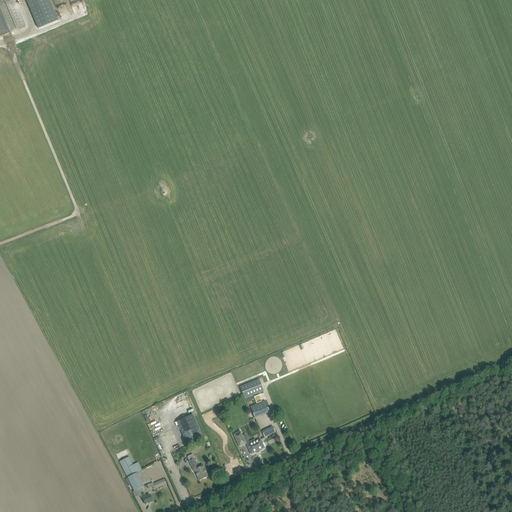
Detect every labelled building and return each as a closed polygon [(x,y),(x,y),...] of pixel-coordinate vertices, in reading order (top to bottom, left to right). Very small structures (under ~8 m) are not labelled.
[(0,0),(0,36),(6,34),(26,26),(24,23),(14,0),(0,0)] [(49,0),(27,0),(40,28),(58,20),(49,0)] [(299,264),(306,261),(301,247),(286,253),(289,259),(293,257),(294,260),(297,259),(299,264)] [(259,266),(225,279),(232,299),(232,295),(234,300),(234,295),(254,351),(254,346),(259,359),(259,348),(260,347),(259,345),(262,345),(261,343),(259,343),(259,266)] [(277,357),(275,344),(270,345),(270,343),(265,343),(266,349),(267,349),(267,351),(270,351),(273,350),(274,358),(277,357)] [(259,379),(240,387),(245,399),(263,391),(259,379)] [(265,401),(250,407),(255,418),(259,416),(270,412),(265,401)] [(187,446),(204,438),(193,415),(177,422),(187,446)] [(266,437),(277,432),(274,427),(263,431),(266,437)] [(262,444),(260,439),(256,442),(255,439),(249,442),(246,434),(242,436),(241,432),(234,435),(239,447),(247,444),(247,445),(251,454),(265,448),(264,447),(265,447),(264,443),(262,444)] [(193,454),(187,457),(189,462),(192,467),(194,471),(195,471),(199,481),(208,477),(206,472),(205,469),(205,470),(204,466),(200,468),(199,466),(198,466),(195,459),(193,454)] [(123,460),(119,462),(127,477),(128,478),(125,480),(129,486),(132,485),(135,491),(136,491),(142,488),(144,487),(137,473),(136,472),(129,457),(123,460)] [(164,479),(154,484),(156,488),(166,484),(164,479)] [(142,488),(136,491),(138,495),(141,494),(141,495),(146,505),(153,502),(151,497),(150,495),(146,497),(142,488)]
